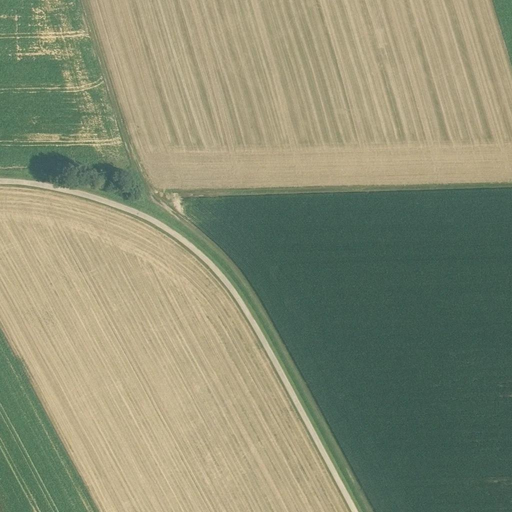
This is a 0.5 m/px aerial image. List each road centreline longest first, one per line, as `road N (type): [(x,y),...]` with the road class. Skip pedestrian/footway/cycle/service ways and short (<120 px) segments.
road 1 (track): [(373,511),(260,303),(233,267),(152,202),(86,0)]
road 2 (track): [(0,190),(47,193),(125,215),(209,266),(266,345),(356,511)]
road 3 (track): [(152,202),(511,192)]
